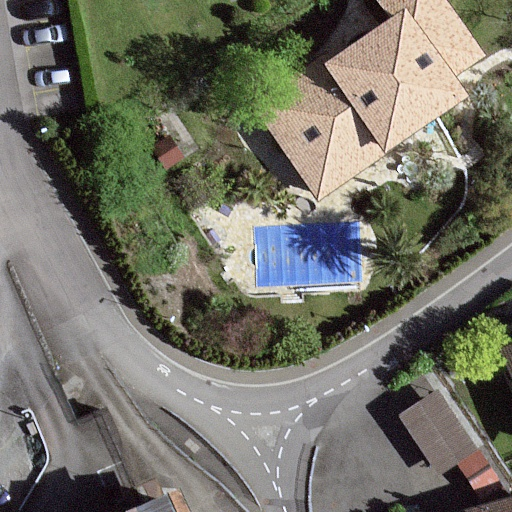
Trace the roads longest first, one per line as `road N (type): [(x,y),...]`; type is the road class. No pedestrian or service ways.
road 1 (residential): [(0,74),(30,188),(114,337),(167,381),(266,429)]
road 2 (residential): [(340,385),(511,260)]
road 3 (residential): [(340,385),(352,407),(329,473),(328,511)]
